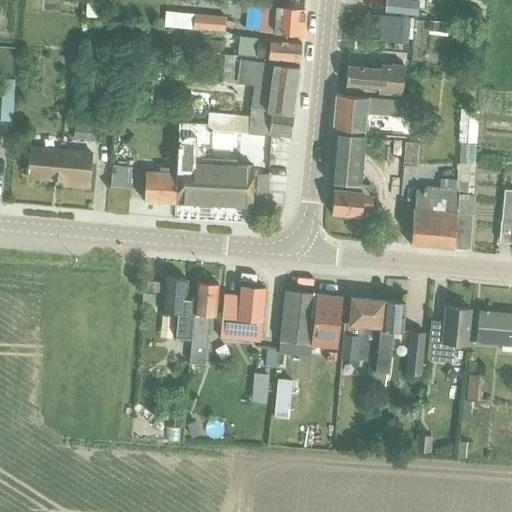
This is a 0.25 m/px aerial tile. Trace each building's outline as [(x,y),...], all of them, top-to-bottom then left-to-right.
[(418,14),(419,2),(401,0),(385,0),(385,11),(418,14)] [(249,4),(246,27),(259,31),(302,35),(304,8),(274,6),(262,5),(259,5),(249,4)] [(476,19),(478,13),(470,10),(468,16),(476,19)] [(165,12),(164,26),(176,27),(193,28),(225,31),(226,17),(177,13),(165,12)] [(418,30),(439,32),(441,17),(419,15),(418,30)] [(408,45),(410,19),(383,16),(380,42),(408,45)] [(345,36),(344,51),(351,51),(353,37),(345,36)] [(194,51),(216,53),(222,54),(223,41),(185,38),(170,37),(169,49),(194,51)] [(239,37),(238,55),(240,55),(255,56),(299,61),(301,42),(257,38),(239,37)] [(67,50),(67,60),(76,60),(76,50),(67,50)] [(216,53),(214,78),(231,80),(234,55),(222,54),(216,53)] [(255,61),(255,56),(240,55),(237,81),(254,83),(250,116),(209,112),(208,123),(207,129),(212,130),(267,135),(268,135),(270,135),(270,134),(289,137),(292,114),(293,114),(299,67),(255,61)] [(347,65),(345,85),(379,88),(379,92),(402,94),(404,65),(392,64),(392,66),(380,65),(380,68),(347,65)] [(1,90),(0,110),(0,119),(12,120),(13,91),(14,79),(2,78),(1,90)] [(216,110),(215,93),(203,94),(204,110),(216,110)] [(336,94),(333,128),(365,131),(366,111),(372,112),(372,114),(405,117),(407,100),(336,94)] [(461,108),(459,142),(476,143),(478,107),(468,107),(468,109),(461,108)] [(176,167),(174,201),(249,206),(251,180),(252,165),(235,164),(235,159),(201,157),(202,145),(210,146),(212,130),(207,129),(208,123),(178,121),(178,134),(176,167)] [(76,126),(75,140),(94,142),(95,128),(76,126)] [(332,132),(328,182),(345,183),(345,191),(333,189),(331,213),(361,216),(361,210),(371,211),(373,194),(370,194),(371,185),(360,184),(364,135),(332,132)] [(416,166),(419,143),(405,141),(403,165),(416,166)] [(89,187),(92,153),(29,147),(27,177),(63,180),(63,184),(89,187)] [(129,188),(131,167),(112,165),(110,185),(129,188)] [(174,202),(174,201),(176,167),(159,166),(159,171),(145,171),(143,200),(174,202)] [(412,208),(410,244),(469,249),(473,195),(475,167),(457,166),(457,171),(456,180),(444,179),(440,178),(439,188),(425,186),(425,190),(415,190),(414,208),(412,208)] [(256,173),(255,190),(268,191),(268,174),(256,173)] [(511,228),(511,243),(511,242),(511,189),(504,189),(501,221),(511,222),(511,228)] [(191,340),(195,294),(186,294),(187,279),(164,277),(161,310),(177,312),(175,338),(191,340)] [(159,290),(160,282),(145,281),(144,289),(159,290)] [(196,281),(195,294),(191,340),(188,366),(204,367),(205,354),(209,320),(208,320),(208,314),(215,315),(218,283),(196,281)] [(222,306),(219,337),(259,341),(264,287),(240,285),(240,294),(223,293),(222,306)] [(284,289),(279,340),(307,343),(311,343),(336,346),(338,323),(341,295),(313,292),(284,289)] [(143,293),(142,302),(155,303),(156,294),(143,293)] [(349,322),(344,322),(343,333),(344,333),(341,357),(356,358),(374,360),(377,338),(379,338),(383,300),(351,296),(349,322)] [(377,338),(374,360),(372,385),(384,386),(387,372),(392,331),(401,332),(405,302),(383,300),(379,338),(377,338)] [(429,328),(426,359),(449,361),(453,358),(455,343),(466,344),(470,308),(445,306),(442,330),(429,328)] [(511,311),(480,308),(477,340),(511,343),(511,311)] [(164,338),(165,315),(152,314),(150,338),(164,338)] [(420,374),(424,332),(410,331),(406,373),(420,374)] [(266,366),(276,367),(278,349),(267,348),(266,366)] [(469,360),(468,372),(475,372),(477,361),(469,360)] [(254,373),(253,387),(268,388),(269,375),(254,373)] [(463,398),(463,399),(471,400),(478,401),(481,375),(466,374),(463,398)] [(278,379),(274,419),(285,421),(289,380),(278,379)] [(463,399),(461,420),(468,421),(471,400),(463,399)] [(196,422),(187,425),(192,438),(201,435),(196,422)] [(417,438),(416,455),(431,455),(432,439),(417,438)] [(458,442),(457,457),(465,457),(465,442),(458,442)]
